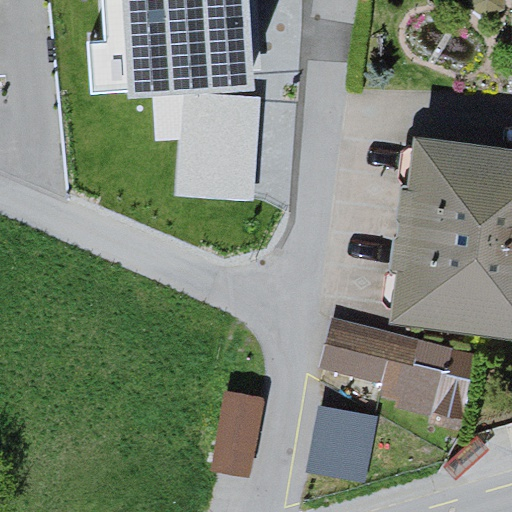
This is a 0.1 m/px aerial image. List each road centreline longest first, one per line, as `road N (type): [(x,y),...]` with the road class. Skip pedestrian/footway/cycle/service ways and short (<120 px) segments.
road 1 (residential): [(0,197),(303,324)]
road 2 (residential): [(303,324),(338,0)]
road 3 (residential): [(265,511),(303,324)]
